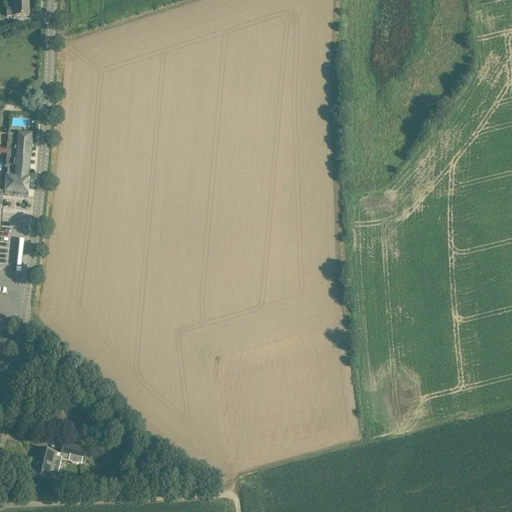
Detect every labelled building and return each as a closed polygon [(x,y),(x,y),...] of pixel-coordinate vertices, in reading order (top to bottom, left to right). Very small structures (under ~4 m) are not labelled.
[(15,17),(29,17),(28,0),(23,0),(14,0),(14,8),(6,9),(7,17),(15,17)] [(9,134),(6,168),(14,168),(29,170),(32,136),(17,135),(9,134)] [(14,168),(6,168),(8,168),(7,176),(6,176),(4,196),(28,198),(30,178),(29,178),(29,170),(14,168)] [(59,431),(61,423),(55,422),(53,429),(59,431)] [(61,455),(82,460),(84,461),(87,449),(64,444),(61,455)] [(38,449),(32,475),(49,479),(51,472),(58,473),(62,459),(68,460),(68,462),(70,463),(72,464),(77,465),(79,465),(81,465),(82,460),(61,455),(38,449)]
